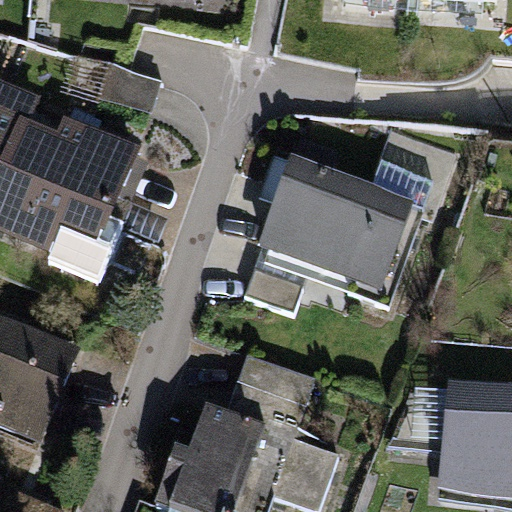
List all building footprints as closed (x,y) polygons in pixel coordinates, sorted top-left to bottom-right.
[(496,0),(415,0),(416,3),(496,10),(496,0)] [(165,86),(111,70),(102,102),(155,118),(165,86)] [(45,100),(0,81),(0,238),(52,260),(64,232),(106,249),(145,155),(68,123),(62,138),(34,126),(45,100)] [(290,165),(273,159),(257,203),(274,209),(258,255),(380,298),(412,207),(425,212),(423,218),(436,223),(460,156),(392,132),(370,191),(331,178),(339,155),(298,141),(290,165)] [(251,284),(246,300),(295,316),(303,290),(254,274),(251,284)] [(83,356),(0,322),(0,436),(43,454),(83,356)] [(250,361),(229,420),(294,442),(314,384),(250,361)] [(511,392),(449,386),(438,495),(511,502),(511,392)] [(229,420),(205,412),(189,459),(174,454),(154,511),(155,511),(270,511),(275,500),(309,511),(318,511),(337,457),(294,442),(229,420)] [(58,511),(11,494),(3,511),(58,511)]
